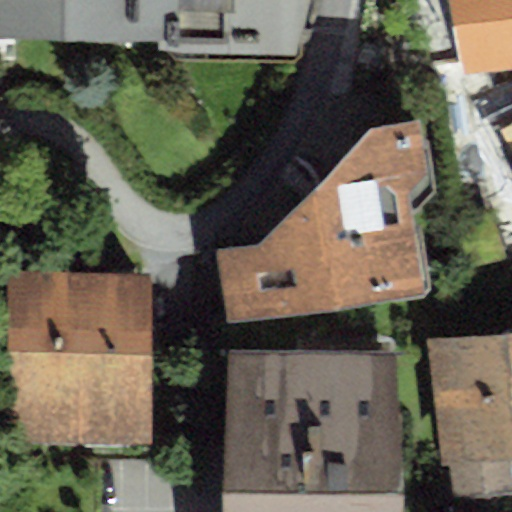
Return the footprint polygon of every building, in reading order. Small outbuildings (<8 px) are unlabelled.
[(0,0),(0,32),(156,38),(158,56),(297,56),(310,0),(0,0)] [(511,0),(447,0),(463,74),(484,70),(511,63),(511,0)] [(511,80),(493,87),(484,70),(463,74),(438,79),(457,200),(467,199),(472,211),(453,218),(467,270),(506,258),(511,266),(511,80)] [(257,244),(217,250),(229,320),(423,288),(407,193),(426,173),(418,119),(369,126),(257,244)] [(150,273),(7,273),(8,442),(150,441),(150,273)] [(511,328),(426,338),(441,465),(448,464),(452,498),(511,490),(511,328)] [(395,511),(395,350),(229,351),(229,511),(395,511)]
